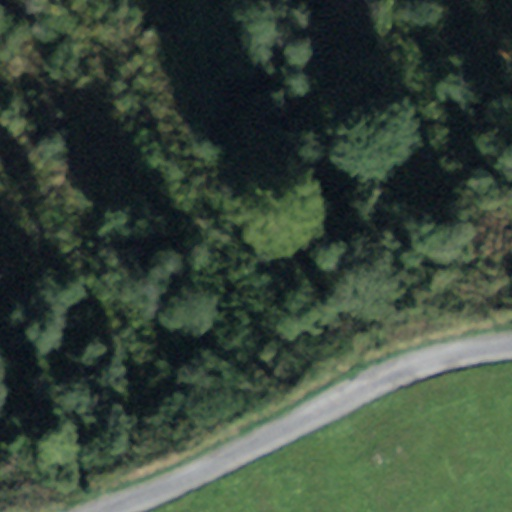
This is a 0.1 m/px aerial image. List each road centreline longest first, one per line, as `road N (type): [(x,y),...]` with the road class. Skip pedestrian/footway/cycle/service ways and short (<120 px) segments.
road 1 (unclassified): [(275,430),(132,499)]
road 2 (unclassified): [(132,499),(275,430)]
